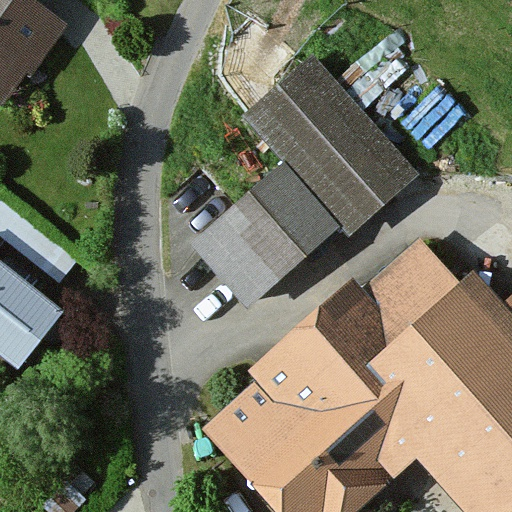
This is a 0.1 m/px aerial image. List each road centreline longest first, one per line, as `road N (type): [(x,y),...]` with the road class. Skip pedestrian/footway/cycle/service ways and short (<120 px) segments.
road 1 (residential): [(163,511),(123,319),(137,115),(204,0)]
road 2 (track): [(44,0),(137,115)]
